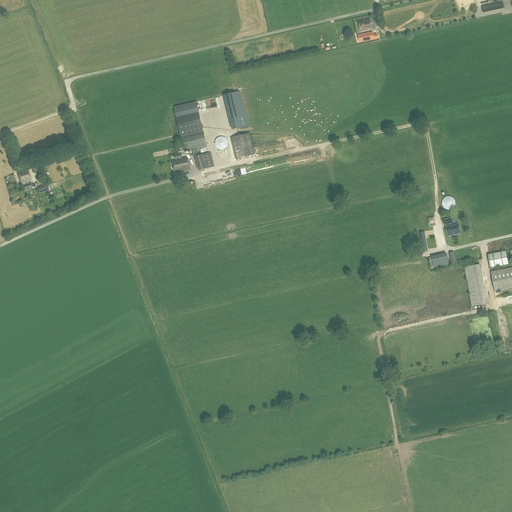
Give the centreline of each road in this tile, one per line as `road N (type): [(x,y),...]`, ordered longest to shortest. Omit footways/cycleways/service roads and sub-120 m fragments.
road 1 (unclassified): [(0,136),(70,108),(68,80),(370,9)]
road 2 (unknown): [(0,245),(114,193),(195,172)]
